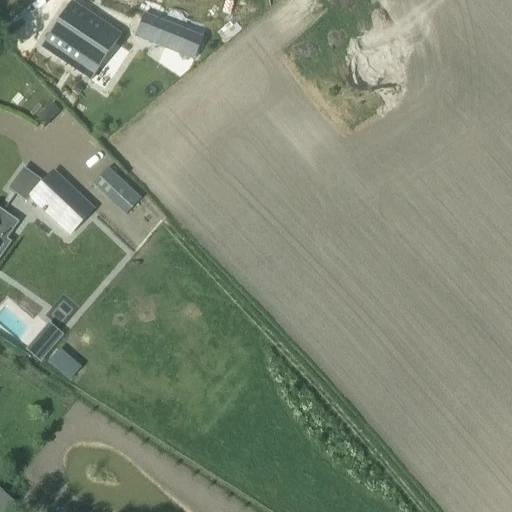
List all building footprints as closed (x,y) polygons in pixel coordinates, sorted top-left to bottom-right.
[(90,81),(119,37),(86,15),(69,4),(40,47),(90,81)] [(142,16),(133,38),(191,61),(200,39),(142,16)] [(50,105),(35,122),(43,129),(58,112),(50,105)] [(22,170),(7,191),(22,202),(26,198),(68,238),(92,212),(51,173),(41,184),(22,170)] [(0,252),(6,244),(4,242),(16,224),(0,212),(0,252)] [(0,511),(6,511),(14,504),(0,489),(0,511)]
